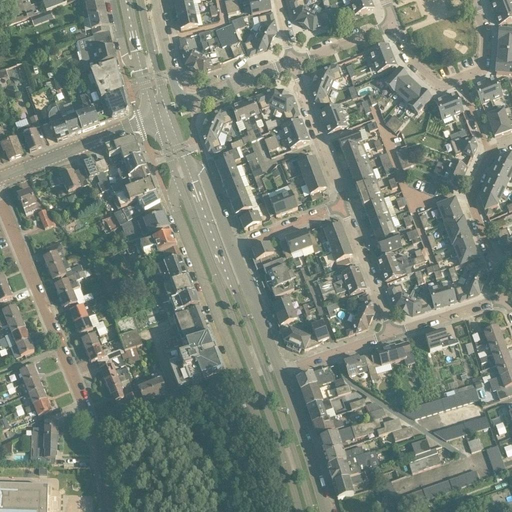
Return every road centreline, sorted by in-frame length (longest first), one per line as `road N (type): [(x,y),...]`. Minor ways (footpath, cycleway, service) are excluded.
road 1 (secondary): [(311,511),(183,159)]
road 2 (secondary): [(174,170),(299,511)]
road 3 (residential): [(173,204),(285,511)]
road 4 (residential): [(92,437),(0,202)]
road 5 (tertiary): [(0,176),(156,119)]
road 6 (residential): [(342,206),(290,63)]
road 7 (residential): [(325,511),(280,372)]
road 8 (residential): [(391,334),(342,206)]
road 9 (residential): [(280,372),(231,245)]
road 10 (residential): [(488,154),(470,198),(498,280)]
